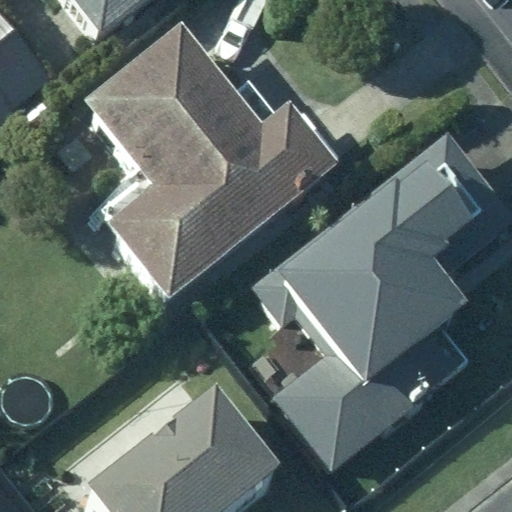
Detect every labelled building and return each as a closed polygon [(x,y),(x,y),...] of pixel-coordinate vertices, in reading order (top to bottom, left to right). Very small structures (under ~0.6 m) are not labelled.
[(73,0),(105,42),(161,0),(73,0)] [(0,135),(49,98),(0,36),(0,135)] [(111,227),(67,261),(130,341),(324,191),(279,134),(259,149),(238,123),(223,127),(174,64),(55,156),(111,227)] [(306,387),(277,410),(332,479),(485,358),(442,304),(511,249),(511,225),(447,144),(241,306),(306,387)] [(252,511),(273,497),(213,416),(83,511),(252,511)]
